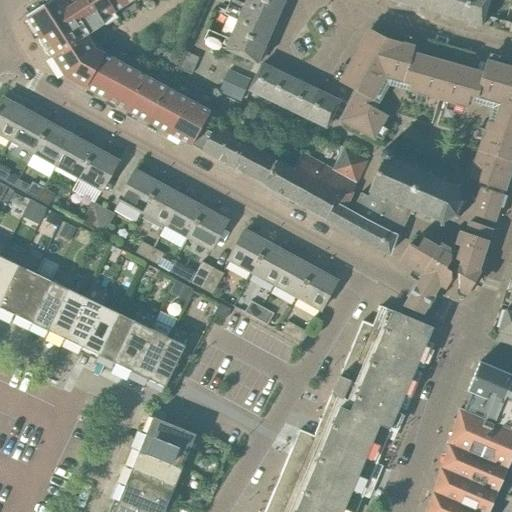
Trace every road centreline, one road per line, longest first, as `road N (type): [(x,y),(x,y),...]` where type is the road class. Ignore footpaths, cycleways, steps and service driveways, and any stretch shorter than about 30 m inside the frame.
road 1 (residential): [(361,292),(368,278),(362,266),(0,56)]
road 2 (residential): [(79,511),(128,399),(0,340)]
road 3 (residential): [(218,511),(361,292)]
road 4 (residential): [(398,511),(470,347)]
road 5 (residential): [(511,56),(350,9)]
road 6 (residential): [(350,9),(311,2),(291,27),(280,56),(315,77)]
road 7 (residential): [(472,340),(361,292)]
